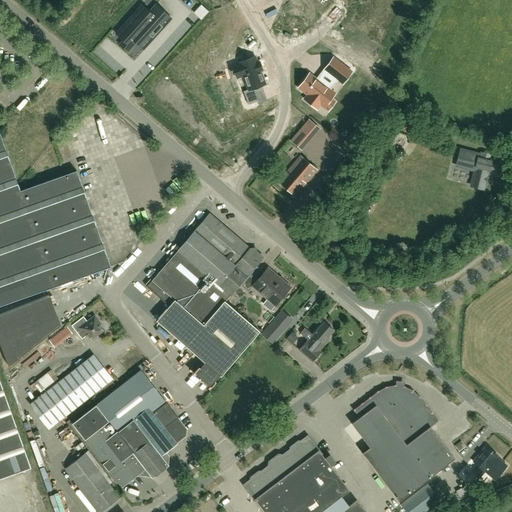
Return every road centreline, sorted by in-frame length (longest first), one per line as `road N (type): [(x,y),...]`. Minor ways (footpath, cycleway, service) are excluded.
road 1 (unclassified): [(233,458),(114,300),(211,181)]
road 2 (tertiary): [(211,181),(2,0)]
road 3 (tertiary): [(384,319),(354,304),(227,195)]
road 4 (tertiary): [(233,458),(386,344)]
road 5 (residential): [(227,195),(276,133),(286,102),(280,67)]
road 6 (tertiary): [(511,433),(418,348)]
